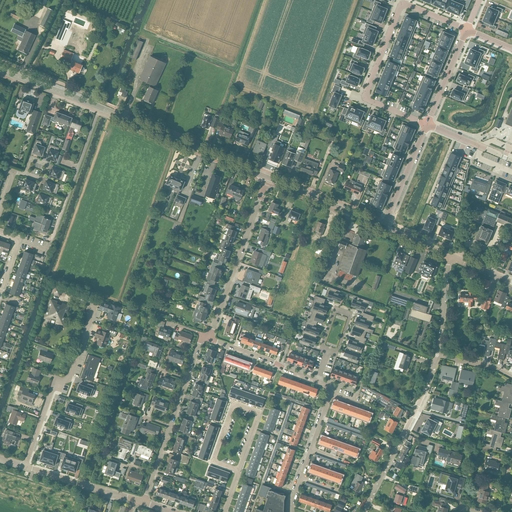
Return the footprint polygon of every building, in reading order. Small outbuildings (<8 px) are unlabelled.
[(441,0),(438,7),(445,10),(449,0),(441,0)] [(449,0),(445,10),(452,13),(457,1),(455,0),(449,0)] [(371,12),(384,17),(387,9),(379,7),(381,3),(375,1),(373,4),(374,5),(371,12)] [(457,1),(452,13),(459,16),(464,4),(457,1)] [(488,7),(485,14),(496,19),(499,11),(488,7)] [(43,34),(46,28),(45,28),(48,21),(53,10),(48,8),(43,18),(40,26),(39,30),(39,32),(40,32),(39,35),(42,35),(43,33),(43,34)] [(12,11),(9,16),(19,21),(21,16),(12,11)] [(368,18),(366,22),(372,24),(374,21),(381,23),(382,21),(383,20),(382,20),(384,17),(371,12),(369,18),(368,18)] [(485,14),(482,22),(493,26),(496,19),(485,14)] [(405,16),(403,23),(416,28),(419,22),(416,21),(405,16)] [(365,35),(375,39),(378,32),(370,29),(372,26),(366,23),(364,27),(365,27),(362,34),(365,35)] [(403,23),(400,28),(414,34),(416,28),(403,23)] [(22,37),(25,29),(14,24),(10,32),(22,37)] [(400,28),(398,33),(412,39),(414,34),(400,28)] [(27,54),(35,35),(26,31),(17,50),(27,54)] [(439,39),(440,40),(451,44),(454,36),(443,32),(442,32),(439,39)] [(398,33),(396,39),(410,44),(412,39),(398,33)] [(359,40),(358,44),(363,46),(365,43),(372,46),(373,43),(374,42),(375,39),(365,35),(362,42),(359,40)] [(396,39),(394,45),(405,50),(407,51),(410,44),(396,39)] [(136,60),(143,42),(137,40),(130,58),(136,60)] [(440,40),(437,46),(449,51),(451,44),(440,40)] [(394,45),(392,50),(403,55),(405,50),(394,45)] [(437,46),(435,53),(446,57),(449,51),(437,46)] [(354,54),(353,57),(353,58),(359,60),(360,56),(361,57),(368,59),(371,53),(370,53),(370,52),(368,52),(368,51),(362,49),(359,48),(358,48),(357,48),(355,54),(354,54)] [(70,61),(73,53),(64,49),(61,58),(70,61)] [(470,49),(467,56),(478,61),(481,53),(470,49)] [(392,50),(389,57),(400,61),(403,62),(405,56),(403,55),(392,50)] [(435,53),(432,59),(443,64),(446,57),(435,53)] [(155,87),(166,63),(150,56),(139,79),(155,87)] [(467,56),(464,64),(475,68),(478,61),(467,56)] [(432,59),(429,66),(440,71),(443,64),(432,59)] [(83,71),(84,69),(83,68),(81,67),(82,64),(72,60),(68,69),(78,73),(80,71),(82,72),(83,71)] [(351,64),(348,70),(349,70),(350,71),(353,72),(352,72),(359,75),(361,75),(362,75),(364,69),(364,68),(357,66),(356,65),(358,62),(352,60),(350,64),(351,64)] [(387,61),(385,67),(396,71),(398,72),(400,67),(398,66),(399,65),(387,61)] [(429,66),(426,74),(437,78),(440,71),(429,66)] [(385,67),(383,72),(394,76),(396,71),(385,67)] [(383,72),(381,76),(392,81),(394,76),(383,72)] [(458,75),(456,80),(456,81),(456,82),(458,83),(465,86),(467,87),(468,86),(470,87),(470,86),(472,81),(473,81),(475,77),(469,75),(468,78),(459,74),(459,75),(458,75)] [(342,80),(340,84),(341,84),(348,87),(349,84),(357,87),(357,86),(358,86),(360,81),(359,80),(360,80),(357,79),(358,78),(351,76),(348,75),(346,82),(342,80)] [(381,76),(379,82),(390,86),(392,87),(394,81),(392,81),(381,76)] [(423,76),(421,82),(433,87),(436,81),(425,76),(425,77),(423,76)] [(379,82),(377,86),(388,91),(390,86),(379,82)] [(421,82),(419,86),(431,91),(433,87),(421,82)] [(330,102),(328,106),(329,106),(329,107),(335,109),(336,109),(342,95),(338,94),(338,93),(340,88),(339,87),(340,85),(339,85),(335,83),(334,85),(332,92),(334,93),(333,96),(332,95),(329,102),(330,102)] [(377,86),(375,92),(386,97),(386,96),(388,97),(390,92),(388,91),(377,86)] [(419,86),(417,91),(429,97),(431,91),(419,86)] [(152,104),(158,91),(149,87),(143,100),(152,104)] [(452,90),(449,96),(450,96),(450,97),(452,98),(452,99),(458,101),(459,101),(461,102),(461,101),(463,102),(466,96),(467,96),(470,90),(464,88),(461,93),(453,90),(452,91),(452,90)] [(417,91),(415,96),(427,101),(429,97),(417,91)] [(415,96),(413,102),(414,102),(425,107),(427,101),(415,96)] [(18,111),(18,113),(18,114),(22,115),(23,114),(23,113),(27,114),(29,115),(30,114),(32,115),(26,132),(33,134),(41,113),(33,110),(33,111),(31,110),(33,103),(22,99),(18,111)] [(414,102),(412,108),(413,108),(412,110),(419,112),(419,111),(422,112),(425,107),(414,102)] [(344,108),(342,114),(345,115),(344,117),(345,117),(345,119),(352,121),(357,109),(349,105),(347,109),(344,108)] [(357,109),(352,121),(358,124),(358,125),(361,127),(364,121),(361,120),(364,112),(357,109)] [(68,126),(71,118),(56,113),(54,120),(51,119),(51,117),(45,115),(41,124),(48,127),(50,120),(55,122),(56,121),(58,122),(58,123),(58,124),(59,125),(61,126),(62,126),(63,125),(64,125),(64,124),(68,126)] [(365,121),(362,130),(366,131),(367,128),(373,130),(374,129),(379,118),(371,115),(368,122),(365,121)] [(204,117),(201,126),(202,128),(203,128),(204,127),(208,129),(211,120),(209,119),(207,118),(207,117),(204,116),(204,117)] [(300,117),(297,125),(302,127),(305,119),(300,117)] [(70,127),(74,128),(79,130),(82,122),(73,118),(70,127)] [(374,129),(373,130),(381,133),(380,135),(384,136),(386,130),(383,129),(386,121),(379,118),(374,129)] [(223,124),(224,122),(220,121),(220,122),(219,122),(217,129),(220,130),(219,133),(230,138),(233,130),(223,126),(224,124),(223,124)] [(402,132),(412,136),(415,130),(402,125),(400,131),(402,132)] [(72,134),(74,128),(70,127),(65,140),(70,142),(71,140),(73,134),(72,134)] [(248,135),(240,131),(239,133),(235,140),(247,146),(250,138),(247,137),(248,135)] [(400,137),(410,141),(412,136),(402,132),(401,135),(400,137)] [(272,140),(269,147),(273,149),(269,159),(273,161),(272,162),(274,163),(274,162),(278,163),(285,148),(275,144),(279,134),(275,133),(274,134),(272,140)] [(395,142),(407,147),(410,141),(400,137),(398,136),(395,142)] [(257,140),(253,150),(261,153),(264,145),(269,147),(272,140),(268,139),(266,143),(257,140)] [(40,156),(41,155),(45,146),(41,145),(41,141),(36,140),(33,148),(35,148),(33,153),(38,155),(40,156)] [(67,151),(70,142),(65,140),(62,149),(67,151)] [(394,151),(400,154),(401,151),(405,153),(407,147),(395,142),(393,148),(395,148),(394,151)] [(54,161),(55,160),(59,148),(50,145),(47,153),(48,153),(46,158),(51,160),(54,161)] [(301,162),(304,153),(297,150),(296,154),(287,150),(282,164),(291,167),(294,160),(301,162)] [(390,160),(400,164),(402,159),(403,158),(399,156),(400,154),(394,151),(393,154),(390,160)] [(450,153),(448,158),(458,162),(460,157),(450,153)] [(448,158),(446,163),(456,168),(456,167),(458,162),(448,158)] [(316,175),(318,169),(317,169),(318,164),(305,159),(303,164),(304,164),(301,171),(311,175),(312,173),(316,175)] [(388,166),(398,170),(400,164),(390,160),(388,159),(386,165),(388,166)] [(446,163),(444,168),(454,173),(456,174),(458,168),(456,167),(456,168),(446,163)] [(343,173),(345,166),(339,164),(336,170),(337,170),(336,172),(330,169),(328,174),(329,174),(326,181),(334,184),(339,173),(338,172),(339,171),(343,173)] [(386,171),(396,175),(398,170),(388,166),(386,171)] [(57,170),(52,168),(50,173),(49,175),(50,177),(62,181),(65,171),(57,168),(57,170)] [(444,168),(442,173),(452,178),(452,177),(454,173),(444,168)] [(382,179),(388,182),(389,179),(393,181),(396,175),(386,171),(384,170),(381,176),(383,177),(382,179)] [(442,173),(440,178),(452,184),(454,178),(452,177),(452,178),(442,173)] [(204,196),(214,199),(215,196),(218,197),(219,194),(216,193),(219,186),(218,185),(221,177),(220,177),(220,176),(218,175),(217,176),(212,174),(204,196)] [(170,175),(166,184),(171,186),(170,187),(176,190),(176,188),(181,190),(185,182),(180,180),(181,179),(175,177),(174,177),(170,175)] [(440,178),(438,184),(439,184),(450,189),(450,188),(452,184),(440,178)] [(378,188),(388,192),(391,186),(387,185),(388,182),(382,179),(381,182),(379,181),(376,187),(378,188)] [(473,179),(470,188),(484,193),(483,195),(486,196),(490,185),(473,179)] [(21,188),(21,190),(24,191),(25,195),(29,196),(31,191),(33,192),(36,184),(33,183),(28,181),(26,180),(24,181),(21,188)] [(347,181),(344,188),(351,191),(354,184),(355,182),(350,180),(349,182),(347,181)] [(506,194),(508,189),(505,188),(506,184),(496,180),(488,199),(498,204),(503,192),(506,194)] [(50,183),(45,181),(44,186),(43,186),(43,189),(43,190),(55,194),(59,185),(51,182),(50,183)] [(354,184),(351,191),(358,194),(361,187),(354,184)] [(439,184),(437,189),(449,194),(451,189),(450,188),(450,189),(439,184)] [(233,197),(237,187),(233,185),(232,186),(230,185),(227,194),(226,196),(229,197),(230,195),(233,197)] [(237,187),(233,197),(233,199),(236,200),(239,201),(240,199),(241,199),(244,191),(242,190),(242,189),(237,187)] [(376,193),(386,198),(388,192),(378,188),(376,193)] [(437,189),(435,194),(447,199),(449,194),(437,189)] [(374,199),(384,203),(386,198),(376,193),(374,199)] [(44,196),(39,194),(37,199),(36,201),(37,203),(49,207),(53,198),(45,195),(44,196)] [(184,204),(186,198),(177,194),(175,200),(184,204)] [(435,194),(433,199),(445,204),(447,199),(435,194)] [(201,205),(203,199),(192,196),(190,201),(201,205)] [(384,203),(374,199),(372,198),(369,204),(372,205),(370,208),(372,208),(376,210),(377,207),(381,209),(382,208),(384,203)] [(433,199),(431,204),(443,209),(445,204),(433,199)] [(24,210),(27,202),(21,200),(18,208),(24,210)] [(278,215),(280,210),(277,208),(278,205),(272,202),(268,211),(266,216),(264,215),(262,218),(268,221),(271,214),(270,214),(271,212),(278,215)] [(496,221),(499,214),(498,213),(499,213),(488,209),(486,213),(487,214),(486,215),(486,214),(481,226),(492,230),(496,221)] [(297,221),(300,214),(291,210),(288,217),(288,218),(287,222),(290,223),(292,219),(297,221)] [(499,214),(496,221),(510,227),(511,222),(511,218),(505,215),(506,213),(501,211),(500,213),(499,214)] [(428,217),(423,229),(431,232),(434,224),(437,225),(440,219),(437,217),(435,220),(428,217)] [(34,221),(41,224),(48,226),(50,220),(43,218),(42,221),(35,219),(34,221)] [(34,221),(33,224),(36,225),(34,230),(45,233),(45,232),(46,232),(48,226),(41,224),(34,221)] [(314,230),(312,235),(320,238),(326,225),(317,221),(315,226),(314,225),(312,229),(314,230)] [(226,235),(235,238),(236,235),(237,234),(237,233),(237,232),(234,231),(235,227),(228,224),(226,228),(228,229),(226,235)] [(278,235),(281,228),(275,226),(272,233),(278,235)] [(492,230),(481,226),(475,239),(487,244),(492,231),(492,230)] [(441,227),(438,235),(451,240),(452,239),(454,240),(455,232),(449,230),(441,227)] [(265,246),(268,237),(267,237),(269,231),(262,228),(258,240),(261,241),(260,244),(265,246)] [(348,243),(339,268),(340,269),(340,270),(339,270),(353,275),(358,277),(367,250),(363,249),(367,238),(356,234),(352,245),(348,243)] [(232,244),(235,238),(226,235),(224,240),(222,240),(221,243),(228,246),(230,243),(232,244)] [(345,249),(347,243),(341,240),(338,247),(341,248),(342,247),(345,249)] [(1,251),(2,252),(5,253),(4,256),(6,257),(8,253),(7,253),(10,244),(4,242),(1,251)] [(511,250),(511,249),(511,244),(507,242),(505,247),(503,252),(499,259),(505,262),(508,254),(506,253),(508,248),(511,250)] [(227,250),(228,246),(221,243),(219,247),(219,249),(222,250),(220,254),(229,257),(231,251),(227,250)] [(262,249),(259,248),(258,252),(255,251),(253,256),(252,258),(251,262),(259,265),(263,254),(270,257),(271,254),(274,255),(274,253),(271,253),(266,251),(266,250),(262,249)] [(31,260),(32,256),(36,257),(37,255),(33,253),(32,254),(24,251),(22,257),(31,260)] [(402,253),(401,252),(399,252),(396,259),(395,261),(402,263),(398,272),(401,273),(402,273),(407,261),(403,259),(405,254),(402,253)] [(226,263),(229,257),(220,254),(218,260),(215,259),(214,258),(213,262),(221,265),(223,262),(226,263)] [(35,261),(31,260),(22,257),(20,263),(29,266),(29,265),(30,262),(34,263),(35,261)] [(411,275),(417,259),(411,257),(408,265),(405,272),(411,275)] [(220,269),(221,265),(213,262),(211,266),(214,267),(212,273),(221,276),(223,270),(220,269)] [(431,265),(429,264),(423,262),(422,265),(420,264),(419,268),(421,268),(419,273),(432,278),(436,267),(437,267),(431,265)] [(33,267),(29,265),(29,266),(20,263),(18,269),(27,273),(27,271),(28,268),(32,269),(34,270),(34,267),(33,267)] [(34,274),(27,271),(27,273),(18,269),(16,275),(24,278),(25,277),(26,274),(30,275),(33,277),(34,274)] [(258,273),(247,269),(243,282),(251,285),(252,283),(257,285),(261,274),(265,276),(266,272),(260,270),(258,273)] [(221,276),(212,273),(209,272),(206,280),(207,281),(207,282),(214,285),(216,281),(219,282),(221,276)] [(28,279),(25,277),(24,278),(16,275),(14,281),(22,284),(23,283),(24,280),(27,281),(28,281),(31,282),(32,280),(28,279)] [(376,290),(381,277),(376,275),(372,288),(376,290)] [(26,284),(23,283),(22,284),(14,281),(11,287),(20,290),(21,289),(22,286),(25,287),(26,284)] [(213,288),(214,285),(207,282),(206,286),(208,287),(206,293),(215,296),(217,290),(213,288)] [(261,289),(250,285),(249,287),(242,285),(238,296),(246,299),(250,289),(259,292),(261,289)] [(24,290),(21,289),(20,290),(11,287),(9,293),(18,296),(20,292),(23,293),(24,290)] [(59,297),(62,289),(54,287),(52,294),(59,297)] [(339,294),(340,291),(328,287),(325,296),(327,297),(327,298),(340,302),(342,295),(339,294)] [(503,291),(499,289),(499,291),(498,290),(494,301),(502,304),(501,306),(504,308),(509,297),(505,296),(506,294),(502,292),(503,291)] [(213,302),(215,296),(206,293),(205,297),(200,296),(198,301),(200,301),(207,304),(209,300),(213,302)] [(469,302),(469,306),(472,307),(473,300),(477,300),(477,296),(472,295),(473,293),(469,293),(468,294),(466,294),(465,294),(461,294),(460,302),(465,302),(465,301),(469,302)] [(405,307),(407,301),(391,295),(389,302),(405,307)] [(321,305),(323,299),(315,296),(313,302),(311,308),(310,310),(324,315),(324,314),(325,314),(328,307),(321,305)] [(483,302),(481,307),(486,310),(488,304),(489,305),(492,298),(484,296),(481,302),(483,302)] [(366,311),(370,302),(357,297),(356,300),(353,299),(351,306),(364,311),(364,310),(366,311)] [(61,307),(56,305),(57,302),(50,300),(48,306),(48,307),(46,312),(46,311),(43,318),(50,321),(51,318),(56,320),(55,322),(62,325),(64,318),(62,318),(64,312),(66,313),(69,306),(62,304),(61,307)] [(200,306),(198,312),(207,315),(209,309),(206,308),(207,304),(200,301),(198,305),(200,306)] [(112,306),(102,302),(100,309),(108,312),(110,312),(108,318),(116,321),(120,309),(112,306)] [(238,302),(234,313),(240,315),(240,314),(247,317),(251,318),(254,310),(258,311),(260,307),(247,302),(246,305),(238,302)] [(411,309),(410,315),(430,321),(432,315),(429,314),(431,308),(427,307),(413,303),(411,309)] [(12,313),(13,312),(14,309),(17,310),(18,307),(14,306),(14,307),(5,304),(3,310),(12,313)] [(16,313),(13,312),(12,313),(3,310),(1,316),(10,319),(11,318),(10,318),(12,314),(15,316),(16,313)] [(323,316),(324,315),(310,310),(309,312),(312,313),(310,319),(307,318),(306,321),(315,324),(316,321),(322,323),(324,317),(323,316)] [(207,315),(198,312),(196,317),(194,317),(193,321),(200,323),(202,320),(205,321),(207,315)] [(14,319),(11,318),(10,319),(1,316),(0,319),(0,322),(8,325),(8,324),(10,320),(13,322),(14,319)] [(372,323),(373,320),(369,319),(364,317),(363,320),(357,318),(355,324),(356,325),(355,326),(373,332),(373,330),(367,328),(370,322),(372,323)] [(239,324),(240,320),(234,318),(233,322),(229,320),(225,333),(233,335),(237,323),(239,324)] [(313,327),(315,324),(306,321),(305,324),(307,325),(305,331),(303,330),(302,332),(316,337),(317,336),(318,336),(320,329),(313,327)] [(12,325),(8,324),(8,325),(0,322),(0,328),(6,331),(6,330),(8,326),(11,328),(12,325)] [(168,338),(171,331),(163,328),(164,325),(159,323),(157,327),(160,328),(158,335),(159,335),(158,337),(163,339),(163,337),(168,338)] [(372,334),(373,332),(355,326),(355,327),(354,327),(351,334),(358,336),(357,339),(365,342),(366,339),(364,338),(366,332),(372,334)] [(10,331),(6,330),(6,331),(0,328),(0,335),(4,337),(4,336),(5,332),(9,333),(10,331)] [(117,332),(106,328),(105,332),(101,331),(98,329),(95,337),(99,338),(97,344),(99,345),(101,348),(103,347),(106,348),(107,345),(109,344),(108,342),(111,335),(115,337),(117,332)] [(192,336),(181,332),(180,334),(176,333),(174,339),(178,341),(178,339),(190,343),(192,336)] [(316,338),(316,337),(302,332),(301,334),(304,335),(302,341),(299,340),(298,343),(299,343),(301,344),(307,346),(308,343),(314,345),(317,339),(316,338)] [(247,344),(249,337),(247,336),(247,337),(243,336),(241,342),(247,344)] [(494,347),(495,342),(496,339),(489,338),(489,341),(484,340),(484,337),(481,336),(481,337),(479,337),(478,344),(485,345),(483,355),(489,357),(490,350),(493,351),(494,347)] [(253,346),(255,340),(252,339),(252,338),(249,337),(247,344),(253,346)] [(364,345),(365,342),(357,339),(356,342),(349,340),(347,346),(348,347),(347,348),(361,353),(362,351),(361,351),(364,345)] [(507,357),(509,350),(511,340),(507,339),(506,345),(495,342),(494,347),(500,349),(497,358),(503,360),(505,354),(508,354),(507,357)] [(259,348),(261,341),(259,340),(258,341),(255,340),(253,346),(259,348)] [(159,357),(163,348),(158,346),(158,345),(146,341),(143,350),(155,354),(154,355),(159,357)] [(271,353),(273,347),(273,345),(271,344),(270,346),(266,344),(265,351),(271,353)] [(49,362),(52,355),(46,353),(47,349),(37,346),(36,349),(40,351),(37,358),(49,362)] [(273,347),(271,353),(276,355),(279,349),(273,347)] [(361,355),(361,353),(347,348),(347,349),(346,349),(343,356),(350,358),(349,361),(357,364),(359,361),(356,360),(358,354),(361,355)] [(206,354),(214,358),(218,359),(221,360),(222,358),(224,351),(221,350),(220,354),(216,352),(217,351),(208,349),(206,354)] [(182,365),(185,357),(173,353),(174,351),(171,350),(167,361),(170,362),(171,361),(182,365)] [(406,370),(411,356),(399,352),(394,367),(398,368),(398,367),(406,370)] [(292,363),(295,355),(290,353),(287,362),(292,363)] [(81,377),(93,381),(101,359),(89,355),(89,354),(81,378),(81,377)] [(213,362),(214,358),(206,354),(204,361),(208,362),(207,365),(214,367),(216,363),(213,362)] [(231,363),(233,358),(227,355),(225,361),(224,364),(226,365),(227,362),(231,363)] [(237,366),(239,360),(233,358),(231,363),(237,366)] [(156,368),(158,363),(150,360),(148,365),(156,368)] [(243,368),(245,362),(239,360),(237,366),(243,368)] [(311,370),(314,361),(309,360),(306,369),(311,370)] [(245,362),(243,368),(246,369),(245,372),(247,373),(248,370),(249,370),(251,364),(245,362)] [(212,374),(214,367),(207,365),(206,367),(203,366),(201,372),(209,375),(210,374),(212,374)] [(452,382),(453,382),(456,368),(442,365),(440,374),(439,378),(452,382)] [(259,374),(260,368),(255,366),(252,372),(259,374)] [(38,376),(40,371),(32,368),(31,373),(29,372),(26,381),(37,384),(40,377),(38,376)] [(141,378),(137,387),(147,391),(149,386),(151,387),(156,375),(153,374),(154,371),(148,368),(146,372),(147,373),(145,380),(141,378)] [(335,379),(339,370),(334,369),(330,377),(335,379)] [(266,370),(265,377),(268,378),(267,381),(269,381),(270,378),(271,378),(273,373),(266,370)] [(462,370),(459,383),(472,386),(476,373),(462,370)] [(207,381),(209,375),(201,372),(199,378),(202,379),(201,382),(208,385),(209,382),(207,381)] [(354,386),(358,377),(353,375),(350,384),(354,386)] [(285,386),(287,379),(281,376),(278,383),(285,386)] [(176,381),(165,377),(164,380),(160,378),(158,385),(162,386),(162,385),(174,389),(176,381)] [(291,388),(293,381),(287,379),(285,386),(291,388)] [(296,390),(299,383),(293,381),(291,388),(296,390)] [(196,383),(194,389),(202,392),(205,393),(207,388),(208,385),(201,382),(200,385),(196,383)] [(303,392),(305,385),(299,383),(296,390),(303,392)] [(502,401),(510,404),(511,404),(511,395),(511,396),(511,394),(511,384),(505,383),(504,386),(500,385),(499,390),(504,392),(502,401)] [(79,384),(77,391),(92,397),(94,390),(93,389),(94,386),(88,384),(87,387),(79,384)] [(303,392),(309,394),(311,387),(305,385),(303,392)] [(381,401),(384,396),(363,385),(360,393),(363,395),(362,398),(369,402),(370,399),(385,408),(387,404),(388,404),(381,401)] [(31,406),(32,403),(34,395),(28,393),(29,390),(20,386),(18,392),(17,395),(20,396),(19,399),(25,401),(24,404),(31,406)] [(232,387),(228,397),(235,399),(239,389),(232,387)] [(311,387),(309,394),(315,396),(318,389),(311,387)] [(202,392),(194,389),(192,395),(195,397),(194,399),(202,402),(203,399),(200,398),(202,392)] [(239,389),(235,399),(242,401),(245,392),(239,389)] [(148,395),(142,393),(136,391),(135,393),(134,393),(132,399),(135,400),(134,404),(141,407),(143,400),(146,401),(148,395)] [(245,392),(242,401),(248,404),(252,394),(245,392)] [(252,394),(248,404),(255,406),(258,396),(252,394)] [(258,396),(255,406),(262,408),(265,399),(258,396)] [(387,404),(385,408),(384,410),(388,413),(390,409),(394,412),(393,414),(400,418),(404,410),(399,407),(401,405),(384,396),(381,401),(388,404),(387,404)] [(165,412),(168,404),(157,400),(157,399),(154,398),(151,405),(155,406),(154,408),(165,412)] [(217,398),(215,405),(224,408),(227,402),(217,398)] [(434,398),(431,409),(446,413),(447,409),(448,406),(452,407),(453,403),(449,402),(434,398)] [(201,405),(202,402),(194,399),(194,402),(191,401),(189,407),(197,410),(199,404),(201,405)] [(510,404),(502,401),(496,400),(495,405),(501,406),(498,416),(506,418),(509,419),(511,409),(508,408),(510,404)] [(338,410),(340,403),(334,401),(332,408),(338,410)] [(344,412),(347,405),(340,403),(338,410),(344,412)] [(463,404),(460,417),(466,418),(469,406),(463,404)] [(67,405),(64,413),(78,418),(81,410),(83,411),(84,408),(78,406),(77,409),(67,405)] [(215,405),(213,412),(222,415),(224,408),(215,405)] [(350,414),(353,407),(347,405),(344,412),(350,414)] [(300,413),(307,415),(310,409),(302,406),(300,413)] [(23,422),(25,415),(16,412),(17,409),(12,407),(11,410),(13,411),(8,422),(16,425),(18,420),(23,422)] [(195,416),(197,410),(189,407),(186,413),(189,414),(188,417),(196,419),(197,416),(195,416)] [(357,417),(360,410),(353,407),(350,414),(357,417)] [(269,414),(277,418),(280,411),(271,408),(269,414)] [(133,431),(138,418),(131,415),(132,413),(123,409),(122,413),(120,417),(126,419),(123,428),(124,428),(122,433),(129,435),(130,430),(133,431)] [(363,419),(365,412),(360,410),(357,417),(363,419)] [(213,412),(210,418),(220,422),(222,415),(213,412)] [(365,412),(363,419),(369,421),(371,414),(365,412)] [(305,421),(307,415),(300,413),(298,418),(305,421)] [(275,425),(277,418),(269,414),(266,422),(275,425)] [(506,418),(498,416),(492,414),(491,419),(497,420),(494,430),(502,432),(505,433),(508,423),(505,422),(506,418)] [(195,422),(196,419),(188,417),(187,419),(184,418),(181,424),(190,427),(192,421),(195,422)] [(303,427),(305,421),(298,418),(296,425),(303,427)] [(57,419),(54,427),(68,432),(71,425),(74,426),(75,422),(68,420),(67,423),(57,419)] [(392,433),(397,423),(390,419),(384,429),(392,433)] [(437,433),(442,423),(434,419),(432,422),(428,419),(421,431),(429,435),(432,430),(437,433)] [(272,432),(275,425),(266,422),(264,429),(272,432)] [(160,428),(148,424),(147,426),(142,425),(139,432),(144,434),(145,431),(158,435),(160,428)] [(188,433),(190,427),(181,424),(179,430),(183,431),(182,434),(189,437),(190,437),(191,434),(188,433)] [(210,425),(207,431),(217,435),(219,428),(210,425)] [(301,433),(303,427),(296,425),(294,431),(301,433)] [(458,426),(455,437),(461,439),(464,427),(458,426)] [(18,441),(19,438),(13,436),(14,432),(6,429),(2,440),(4,441),(3,443),(8,445),(9,444),(15,446),(16,441),(18,441)] [(301,433),(294,431),(288,429),(287,433),(292,435),(291,437),(299,440),(301,433)] [(502,432),(494,430),(489,429),(487,433),(493,435),(490,445),(485,443),(483,451),(487,452),(488,448),(493,449),(494,446),(501,448),(504,437),(501,437),(502,432)] [(207,431),(205,438),(214,441),(217,435),(207,431)] [(258,439),(267,442),(269,436),(260,432),(258,439)] [(404,445),(400,453),(401,453),(405,455),(409,448),(409,447),(411,443),(410,442),(412,437),(409,435),(407,441),(404,445)] [(325,446),(328,438),(322,436),(319,443),(325,446)] [(175,444),(183,446),(185,439),(178,437),(175,444)] [(297,446),(299,440),(291,437),(289,443),(297,446)] [(119,452),(117,457),(124,459),(126,453),(128,452),(129,450),(130,447),(132,442),(120,438),(118,446),(123,448),(121,452),(119,452)] [(205,438),(203,444),(212,448),(214,441),(205,438)] [(331,448),(334,440),(328,438),(325,446),(331,448)] [(379,447),(381,442),(374,438),(371,443),(379,447)] [(264,449),(267,442),(258,439),(256,446),(264,449)] [(338,450),(340,443),(334,440),(331,448),(338,450)] [(150,457),(152,449),(135,443),(133,448),(130,454),(134,455),(135,452),(150,457)] [(344,452),(346,445),(340,443),(338,450),(344,452)] [(180,453),(183,446),(175,444),(173,450),(180,453)] [(203,444),(200,451),(210,454),(212,448),(203,444)] [(350,454),(353,447),(346,445),(344,452),(350,454)] [(262,456),(264,449),(256,446),(253,453),(262,456)] [(411,461),(410,464),(418,466),(418,465),(419,464),(423,464),(426,452),(425,451),(426,448),(419,446),(418,449),(415,449),(414,453),(415,453),(414,456),(412,456),(411,456),(410,458),(411,459),(411,461)] [(353,447),(350,454),(356,456),(359,449),(353,447)] [(40,461),(47,464),(47,463),(48,462),(51,451),(44,448),(41,460),(40,461)] [(285,454),(293,457),(295,450),(288,448),(285,454)] [(381,456),(384,450),(379,448),(376,453),(375,452),(372,450),(368,457),(368,458),(368,459),(369,459),(369,460),(370,460),(371,460),(371,459),(372,459),(377,461),(380,456),(381,456)] [(440,449),(438,456),(439,456),(438,459),(446,461),(447,461),(460,465),(462,456),(456,454),(456,453),(450,452),(446,451),(440,449)] [(47,463),(47,464),(53,465),(55,466),(55,465),(57,458),(60,459),(62,453),(59,452),(58,453),(51,451),(48,462),(47,463)] [(200,451),(198,458),(207,461),(210,454),(200,451)] [(62,453),(60,459),(63,460),(61,467),(61,468),(68,470),(68,469),(72,457),(65,455),(66,454),(62,453)] [(259,463),(262,456),(253,453),(251,460),(259,463)] [(397,460),(394,466),(401,469),(404,464),(408,457),(405,455),(401,453),(400,453),(396,460),(397,460)] [(291,463),(293,457),(285,454),(283,460),(291,463)] [(68,470),(76,473),(76,472),(78,465),(81,466),(83,460),(81,459),(80,458),(79,460),(72,457),(68,469),(68,470)] [(168,465),(175,468),(178,461),(170,458),(168,465)] [(497,472),(499,464),(490,461),(490,460),(486,459),(483,470),(487,471),(487,469),(497,472)] [(257,470),(259,463),(251,460),(248,467),(257,470)] [(288,469),(291,463),(283,460),(281,466),(288,469)] [(109,461),(105,473),(113,476),(119,478),(120,474),(121,473),(115,471),(117,464),(109,461)] [(315,474),(318,466),(312,464),(309,472),(315,474)] [(178,469),(175,468),(168,465),(165,472),(173,475),(174,472),(177,473),(178,469)] [(209,466),(206,475),(213,478),(216,468),(209,466)] [(286,475),(288,469),(281,466),(279,473),(286,475)] [(321,476),(324,469),(318,466),(315,474),(321,476)] [(254,478),(257,470),(248,467),(245,475),(254,478)] [(216,468),(213,478),(219,480),(222,471),(216,468)] [(328,478),(330,471),(324,469),(321,476),(328,478)] [(140,485),(140,483),(143,475),(130,470),(126,481),(130,482),(140,485)] [(222,471),(219,480),(226,483),(229,473),(222,471)] [(334,481),(337,473),(330,471),(328,478),(334,481)] [(441,472),(438,482),(444,484),(446,485),(445,490),(441,489),(440,495),(453,498),(455,492),(455,491),(456,487),(459,488),(462,489),(465,479),(441,472)] [(284,481),(286,475),(279,473),(277,478),(284,481)] [(337,473),(334,481),(340,483),(343,475),(337,473)] [(361,490),(365,483),(361,481),(363,478),(357,474),(351,484),(355,486),(353,490),(358,493),(360,489),(361,490)] [(167,484),(169,479),(163,477),(161,482),(164,483),(161,489),(159,488),(156,495),(162,497),(165,490),(167,484)] [(282,487),(284,481),(277,478),(275,485),(282,487)] [(203,486),(205,482),(196,479),(195,481),(195,482),(193,487),(202,490),(203,486)] [(241,491),(250,494),(252,487),(251,487),(244,484),(241,491)] [(405,495),(403,494),(406,490),(397,484),(394,488),(398,491),(397,495),(396,494),(394,502),(400,504),(403,505),(405,497),(404,497),(405,495)] [(488,496),(489,496),(490,494),(489,493),(486,492),(488,487),(481,485),(480,484),(478,492),(480,493),(478,501),(485,504),(488,496)] [(283,511),(283,500),(285,496),(284,495),(284,493),(277,493),(270,491),(271,488),(263,485),(262,485),(259,494),(259,495),(261,495),(262,496),(264,497),(265,497),(268,498),(263,511),(256,509),(255,511),(283,511)] [(171,492),(172,490),(172,489),(169,488),(168,491),(165,490),(162,497),(168,499),(171,492)] [(213,495),(220,497),(222,491),(215,489),(213,495)] [(180,503),(185,491),(182,490),(180,495),(177,494),(174,501),(180,503)] [(186,505),(190,496),(186,494),(187,492),(185,491),(180,503),(186,505)] [(247,501),(250,494),(241,491),(239,498),(247,501)] [(177,494),(171,492),(168,499),(174,501),(177,494)] [(305,503),(307,496),(301,494),(298,501),(305,503)] [(218,503),(220,497),(213,495),(211,501),(218,503)] [(190,496),(186,505),(193,508),(195,501),(196,498),(190,496)] [(311,506),(314,498),(307,496),(305,503),(311,506)] [(245,508),(247,501),(239,498),(236,505),(245,508)] [(317,508),(320,500),(314,498),(311,506),(317,508)] [(211,501),(209,500),(205,499),(204,501),(208,502),(208,503),(210,504),(209,507),(216,509),(218,503),(211,501)] [(445,508),(447,501),(439,499),(438,502),(433,500),(432,505),(438,507),(439,507),(437,511),(446,511),(448,509),(445,508)] [(324,510),(326,503),(320,500),(317,508),(324,510)] [(342,511),(341,511),(345,503),(340,501),(334,511),(335,511),(342,511)] [(326,503),(324,510),(329,511),(332,505),(326,503)]
